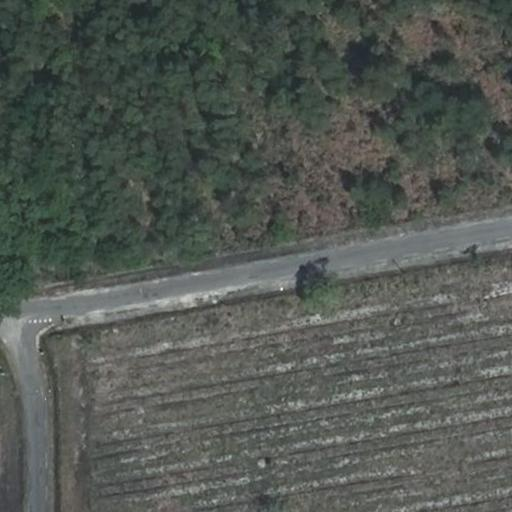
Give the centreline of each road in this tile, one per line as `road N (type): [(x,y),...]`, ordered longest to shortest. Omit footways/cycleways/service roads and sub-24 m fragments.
road 1 (unclassified): [(29,311),(511,224)]
road 2 (residential): [(29,311),(40,511)]
